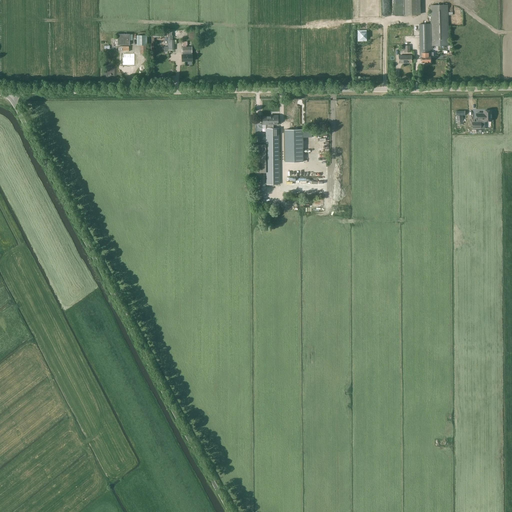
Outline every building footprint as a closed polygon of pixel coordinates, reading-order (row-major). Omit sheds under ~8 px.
[(404,0),(405,15),(419,15),(418,0),(404,0)] [(433,53),(430,53),(430,46),(448,45),(447,5),(430,5),(431,24),(419,24),(420,54),(421,54),(421,63),(430,62),(430,56),(433,56),(433,53)] [(141,45),(141,50),(141,53),(146,53),(146,45),(147,45),(147,35),(137,35),(137,45),(141,45)] [(191,53),(192,53),(192,47),(188,47),(188,41),(183,42),(183,53),(191,53)] [(191,53),(183,53),(183,55),(182,55),(182,61),(192,61),(192,55),(191,55),(191,53)] [(131,54),(124,54),(124,57),(123,57),(123,65),(135,65),(135,57),(131,57),(131,54)] [(463,124),(462,115),(465,115),(465,103),(459,103),(459,111),(456,111),(457,124),(463,124)] [(484,113),(476,113),(476,120),(477,120),(477,122),(473,122),(473,128),(480,128),(480,121),(491,121),(491,111),(484,111),(484,113)] [(266,144),(263,144),(255,144),(255,158),(256,158),(256,173),(267,173),(267,184),(280,184),(279,128),(273,128),(273,124),(278,124),(278,115),(273,115),(273,116),(263,116),(263,124),(267,124),(267,128),(266,128),(266,144)] [(303,162),(303,150),(303,130),(285,130),(285,162),(303,162)]
